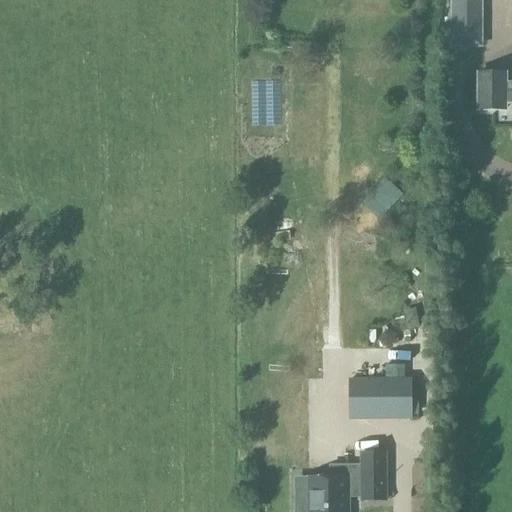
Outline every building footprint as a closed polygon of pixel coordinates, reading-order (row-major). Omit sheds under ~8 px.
[(480,46),(480,0),(452,0),(453,46),(480,46)] [(511,92),(505,92),(505,74),(478,74),(478,110),(506,110),(506,105),(511,105),(511,92)] [(269,107),(269,208),(319,208),(319,107),(269,107)] [(410,380),(350,380),(351,420),(411,420),(410,380)] [(305,511),(346,511),(346,497),(359,497),(359,501),(384,501),(384,457),(358,457),(359,468),(328,468),(328,478),(306,478),(306,480),(305,511)]
